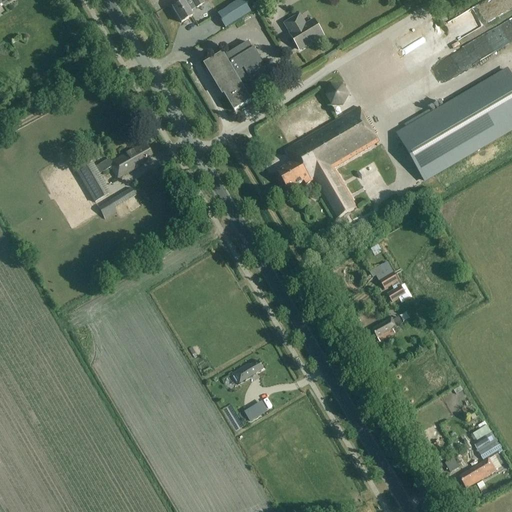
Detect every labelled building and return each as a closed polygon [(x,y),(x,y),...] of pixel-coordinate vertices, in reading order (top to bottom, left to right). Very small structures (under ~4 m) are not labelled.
[(196,8),(203,4),(200,0),(186,0),(172,8),(181,24),(193,17),(187,8),(194,4),(196,8)] [(242,0),(241,0),(217,15),(225,29),(251,13),(242,0)] [(299,51),(301,49),(323,36),(314,21),(306,26),(300,16),(297,17),(287,23),(284,25),(290,35),(299,51)] [(235,112),(262,96),(257,89),(253,91),(248,82),(267,71),(250,44),(226,58),(224,56),(207,66),(235,112)] [(408,74),(373,93),(378,102),(369,107),(376,119),(441,83),(434,70),(412,82),(408,74)] [(511,132),(511,78),(507,71),(432,115),(429,110),(405,124),(408,129),(398,135),(426,183),(511,132)] [(343,108),(349,97),(343,87),(331,87),(326,97),(332,107),(343,108)] [(278,172),(289,191),(304,182),(306,184),(313,180),(335,220),(356,208),(334,168),(379,143),(360,108),(286,149),(294,163),(278,172)] [(75,169),(87,190),(94,203),(110,195),(99,175),(111,168),(117,179),(142,165),(141,162),(151,157),(144,143),(110,162),(109,160),(95,168),(91,160),(75,169)] [(131,189),(98,209),(105,220),(116,213),(114,209),(135,196),(131,189)] [(386,265),(371,273),(375,281),(390,273),(386,265)] [(393,274),(380,281),(385,290),(399,283),(393,274)] [(387,294),(393,304),(406,296),(401,287),(387,294)] [(380,342),(401,330),(399,328),(403,326),(398,318),(395,321),(393,318),(392,319),(391,318),(373,329),(380,342)] [(248,364),(231,375),(238,386),(264,370),(258,361),(250,366),(248,364)] [(258,405),(249,410),(255,420),(263,415),(258,405)] [(475,438),(477,441),(489,434),(490,434),(491,433),(487,426),(486,427),(473,435),(475,438)] [(473,444),(479,454),(496,443),(497,443),(491,433),(490,434),(489,434),(477,441),(473,444)] [(484,463),(489,460),(497,455),(502,453),(496,444),(496,443),(479,454),(484,463)] [(452,445),(448,448),(452,455),(456,452),(460,449),(459,447),(455,449),(452,445)] [(460,478),(461,479),(467,490),(491,475),(495,473),(496,472),(496,471),(489,460),(484,463),(460,478)]
